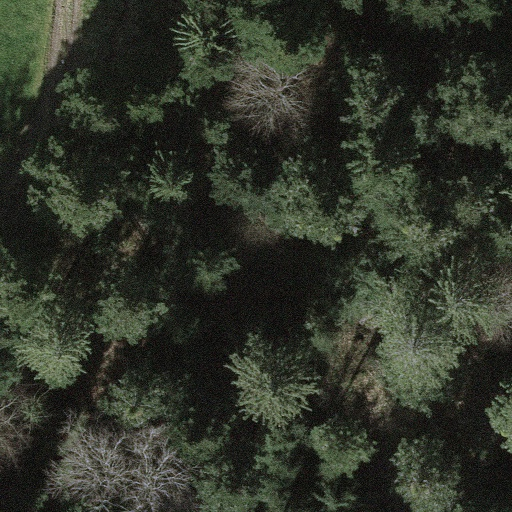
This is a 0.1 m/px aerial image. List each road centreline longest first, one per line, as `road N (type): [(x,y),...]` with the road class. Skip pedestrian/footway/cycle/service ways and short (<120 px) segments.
road 1 (track): [(403,511),(55,117)]
road 2 (track): [(62,0),(55,117),(0,211)]
